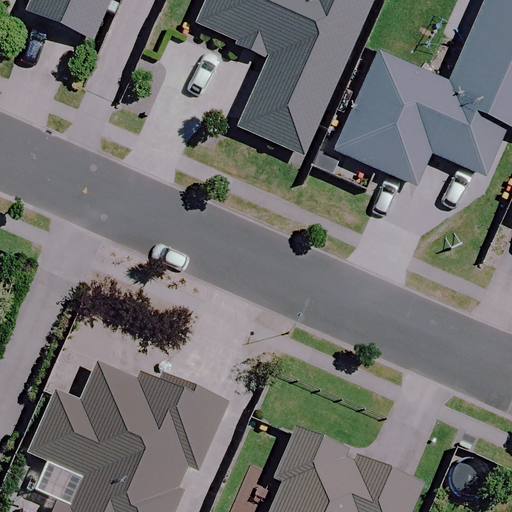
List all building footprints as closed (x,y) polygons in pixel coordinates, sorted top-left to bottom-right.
[(108,0),(33,0),(27,15),(89,42),(108,0)] [(372,0),(210,0),(197,29),(272,63),(240,132),(299,159),(372,0)] [(511,0),(492,0),(455,88),(380,56),(337,156),(414,189),(429,155),(485,179),(506,130),(511,132),(511,0)] [(60,511),(180,511),(187,498),(179,494),(186,479),(195,483),(230,408),(163,376),(156,391),(99,364),(81,402),(54,389),(26,448),(86,476),(68,511),(65,511),(61,510),(60,511)] [(415,511),(425,490),(301,440),(272,511),(415,511)]
